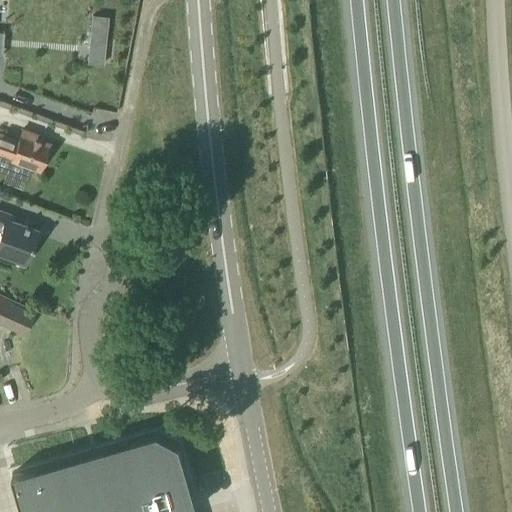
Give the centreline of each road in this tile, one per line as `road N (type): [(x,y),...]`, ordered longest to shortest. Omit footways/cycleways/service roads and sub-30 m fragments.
road 1 (trunk): [(353,0),(369,190),(416,511)]
road 2 (trunk): [(449,511),(405,187),(392,0)]
road 3 (tertiary): [(238,371),(196,0)]
road 4 (residential): [(103,378),(94,360),(94,277),(134,67)]
road 5 (unclassified): [(500,0),(511,180)]
road 6 (tertiary): [(268,511),(238,371)]
road 7 (residential): [(103,378),(137,394),(238,371)]
